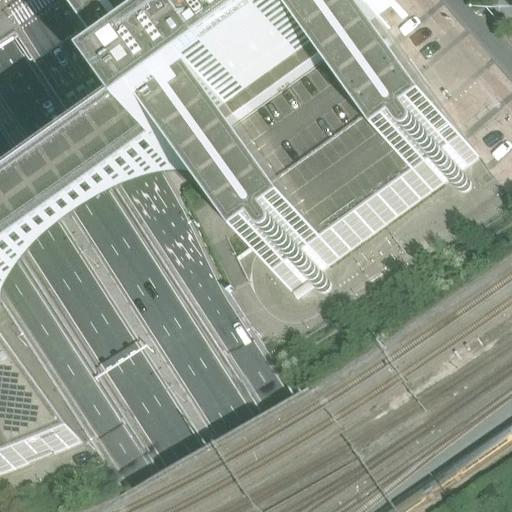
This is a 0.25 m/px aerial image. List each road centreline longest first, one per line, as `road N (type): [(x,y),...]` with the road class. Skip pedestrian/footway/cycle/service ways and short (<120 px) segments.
road 1 (motorway): [(348,511),(19,0)]
road 2 (primary): [(290,511),(0,65)]
road 3 (primary): [(0,173),(219,511)]
road 4 (motorway): [(0,257),(161,511)]
